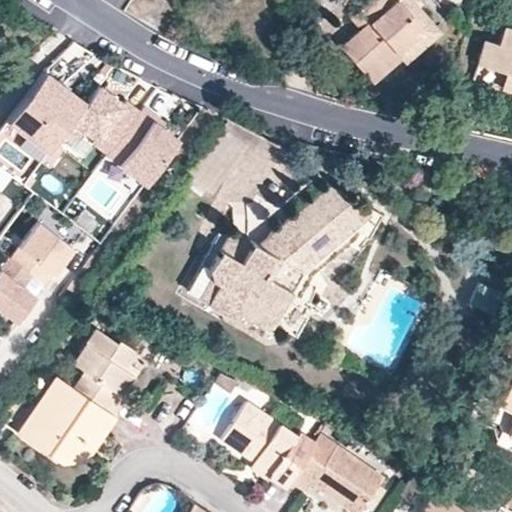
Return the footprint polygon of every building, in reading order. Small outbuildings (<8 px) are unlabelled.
[(425,29),(399,0),(367,0),(358,8),(368,20),(359,28),(340,45),(372,81),(402,55),(399,52),(425,29)] [(441,30),(414,0),(399,0),(425,29),(399,52),(402,55),(406,61),(441,30)] [(368,20),(358,8),(349,17),(359,28),(368,20)] [(511,26),(502,23),(497,42),(482,38),(475,62),(511,72),(511,26)] [(65,127),(85,101),(45,70),(7,120),(47,151),(53,143),(65,127)] [(511,72),(505,70),(500,87),(511,90),(511,72)] [(98,140),(126,104),(98,83),(85,101),(65,127),(78,137),(84,130),(98,140)] [(161,125),(152,118),(155,114),(143,105),(105,154),(144,183),(178,138),(161,125)] [(164,121),(155,114),(152,118),(161,125),(164,121)] [(255,132),(228,118),(222,127),(246,144),(255,132)] [(211,191),(246,144),(222,127),(187,173),(211,191)] [(61,150),(53,143),(47,151),(39,162),(47,168),(61,150)] [(33,180),(28,176),(22,184),(27,188),(33,180)] [(301,270),(369,212),(340,196),(342,191),(328,183),(258,243),(230,227),(208,266),(201,262),(186,289),(232,315),(238,304),(246,309),(243,315),(267,329),(301,270)] [(14,262),(41,282),(50,270),(52,272),(72,246),(38,221),(9,258),(14,262)] [(0,274),(0,310),(14,321),(34,295),(32,294),(41,282),(14,262),(5,274),(2,271),(0,274)] [(72,363),(83,370),(72,385),(115,413),(126,397),(121,394),(134,374),(125,367),(129,361),(137,349),(119,338),(116,342),(95,328),(72,363)] [(129,361),(125,367),(134,374),(138,367),(129,361)] [(235,379),(220,371),(215,378),(229,388),(235,379)] [(58,463),(83,461),(110,420),(115,413),(72,385),(56,376),(16,434),(58,463)] [(511,384),(501,406),(511,411),(511,426),(508,434),(511,435),(511,384)] [(297,429),(294,433),(246,400),(220,438),(252,460),(248,465),(267,478),(269,475),(284,485),(289,477),(311,445),(314,441),(297,429)] [(314,441),(311,445),(327,456),(336,443),(320,433),(314,441)] [(378,483),(383,476),(336,443),(327,456),(311,445),(289,477),(306,489),(311,482),(355,511),(358,511),(363,505),(378,483)] [(378,483),(363,505),(370,510),(385,488),(378,483)] [(463,511),(433,491),(418,511),(463,511)] [(209,511),(193,501),(185,511),(209,511)]
